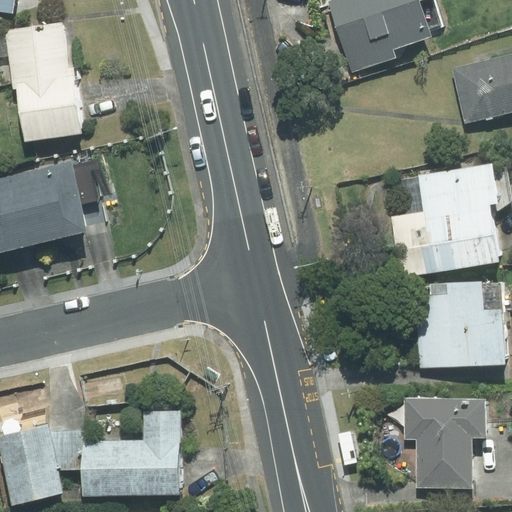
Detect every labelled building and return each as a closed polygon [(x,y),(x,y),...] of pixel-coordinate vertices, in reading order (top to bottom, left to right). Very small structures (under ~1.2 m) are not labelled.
[(0,0),(0,10),(12,13),(14,0),(0,0)] [(335,0),(330,2),(352,70),(394,57),(391,50),(432,37),(430,29),(445,24),(436,0),(335,0)] [(63,23),(0,31),(0,84),(12,82),(13,88),(17,88),(25,142),(82,134),(75,80),(81,79),(79,66),(69,67),(63,23)] [(511,55),(453,69),(465,121),(511,109),(511,55)] [(70,163),(0,179),(0,251),(87,232),(81,205),(109,198),(100,159),(71,166),(70,163)] [(498,260),(489,204),(498,202),(491,164),(400,179),(406,214),(391,216),(401,276),(498,260)] [(501,283),(416,287),(420,368),(505,364),(501,283)] [(418,438),(418,487),(471,487),(471,437),(485,437),(485,399),(406,399),(406,438),(418,438)] [(145,441),(84,442),(84,469),(84,495),(180,495),(179,411),(144,412),(145,441)] [(0,448),(13,503),(62,492),(57,470),(48,431),(47,426),(0,437),(0,448)] [(57,470),(70,470),(69,430),(48,431),(57,470)] [(70,470),(84,469),(84,442),(84,431),(69,430),(70,470)] [(351,432),(339,435),(346,465),(357,462),(351,432)]
